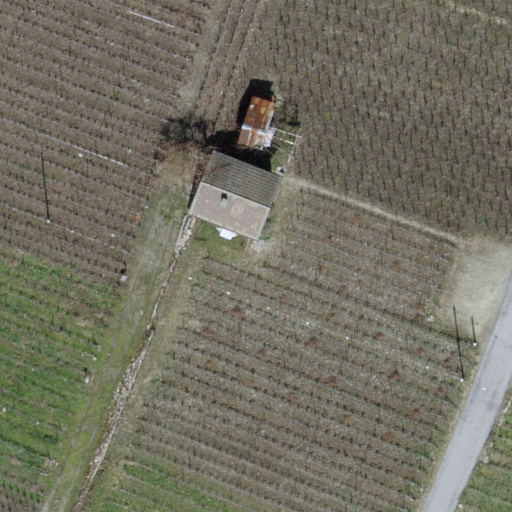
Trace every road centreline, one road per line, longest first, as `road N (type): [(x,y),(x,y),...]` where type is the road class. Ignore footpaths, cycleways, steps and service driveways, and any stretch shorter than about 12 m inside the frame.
road 1 (track): [(176,200),(103,409),(57,511)]
road 2 (unclassified): [(511,320),(439,511)]
